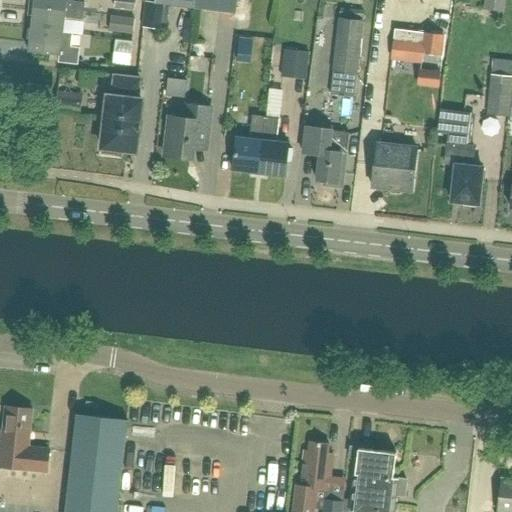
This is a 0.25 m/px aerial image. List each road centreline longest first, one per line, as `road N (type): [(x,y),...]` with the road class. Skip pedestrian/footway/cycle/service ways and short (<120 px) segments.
road 1 (unclassified): [(511,421),(179,379),(113,358),(0,344)]
road 2 (tertiary): [(511,263),(0,199)]
